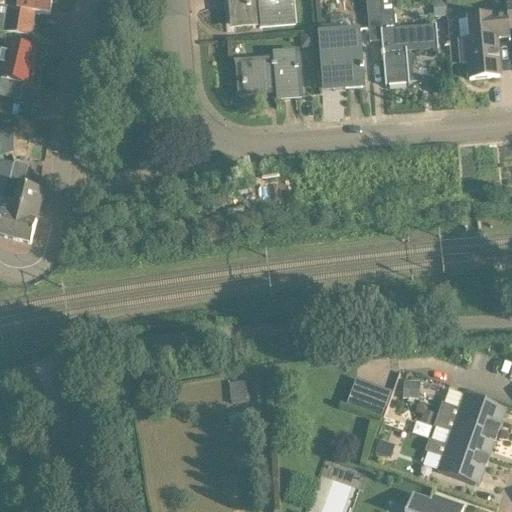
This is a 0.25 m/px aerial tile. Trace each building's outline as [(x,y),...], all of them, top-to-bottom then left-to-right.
[(0,0),(0,34),(30,40),(34,15),(50,17),(52,6),(56,4),(56,0),(0,0)] [(230,0),(231,9),(230,9),(230,10),(233,10),(234,28),(233,28),(233,29),(262,27),(262,29),(293,26),(290,0),(230,0)] [(365,0),(368,23),(369,45),(381,44),(385,89),(409,87),(407,54),(438,51),(437,29),(394,32),(393,14),(380,15),(378,0),(365,0)] [(509,40),(508,31),(507,18),(469,21),(470,43),(460,44),(462,66),(468,66),(469,83),(499,80),(496,41),(509,40)] [(328,35),(331,73),(333,93),(363,90),(358,33),(328,35)] [(30,69),(34,53),(0,44),(0,82),(29,89),(33,70),(30,69)] [(300,99),(298,76),(296,57),(276,59),(276,64),(256,66),(236,67),(236,68),(243,68),(244,84),(243,84),(243,88),(244,88),(245,97),(278,94),(278,102),(301,100),(301,99),(300,99)] [(0,156),(12,155),(11,129),(0,130),(0,156)] [(44,186),(25,181),(23,189),(9,186),(4,205),(39,214),(44,195),(42,194),(44,186)] [(0,183),(0,239),(30,247),(39,214),(4,205),(9,186),(0,183)] [(356,381),(346,407),(383,421),(393,395),(356,381)] [(438,418),(496,438),(502,424),(498,422),(502,411),(464,398),(459,412),(442,406),(438,418)] [(491,453),(496,438),(438,418),(433,429),(451,436),(446,448),(484,462),(488,452),(491,453)] [(484,462),(446,448),(429,442),(424,455),(442,461),(437,475),(475,488),(479,477),(482,478),(488,463),(484,462)] [(463,511),(464,511),(446,505),(432,500),(432,498),(431,498),(428,504),(413,499),(414,498),(412,497),(406,511),(463,511)]
